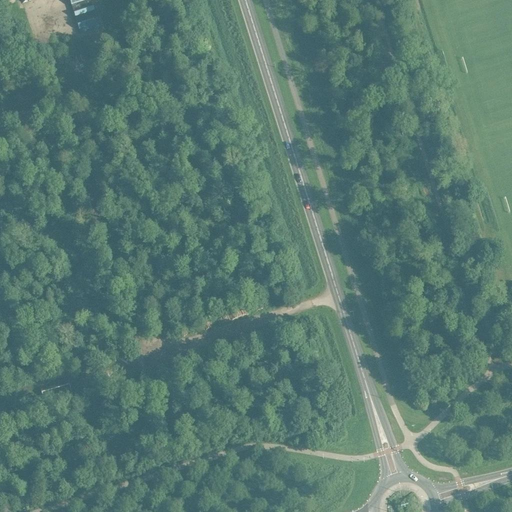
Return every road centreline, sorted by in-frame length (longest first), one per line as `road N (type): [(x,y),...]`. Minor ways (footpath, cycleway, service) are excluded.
road 1 (secondary): [(378,424),(244,0)]
road 2 (track): [(336,293),(139,358)]
